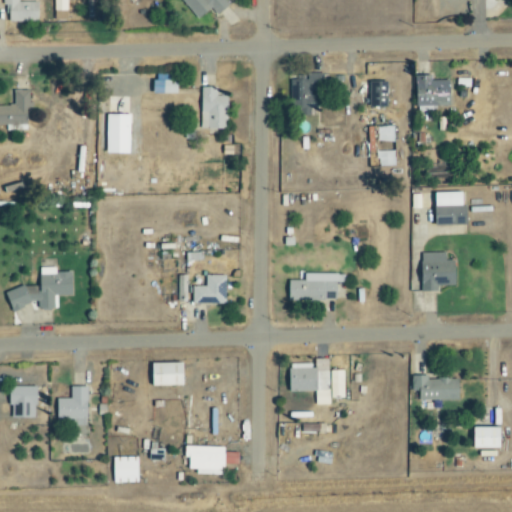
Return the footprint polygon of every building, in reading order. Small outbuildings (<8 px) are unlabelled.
[(2,0),(3,22),(36,21),(36,1),(17,1),(16,0),(2,0)] [(65,10),(64,0),(52,0),(52,10),(65,10)] [(180,0),(195,19),(217,3),(221,8),(225,5),(221,0),(180,0)] [(317,89),(316,73),(305,73),(305,79),(289,80),(289,108),(299,108),(299,116),(313,115),(313,96),(308,96),(308,90),(317,89)] [(414,110),(447,109),(447,80),(429,80),(429,75),(412,75),(414,110)] [(174,80),(150,80),(150,93),(174,94),(174,80)] [(367,106),(385,107),(385,81),(367,81),(367,106)] [(225,96),(214,96),(214,87),(199,87),(199,129),(225,129),(225,96)] [(27,90),(11,90),(11,105),(0,105),(0,127),(24,128),(24,108),(27,108),(27,90)] [(103,153),(126,153),(127,114),(104,114),(103,153)] [(448,179),(448,165),(435,165),(435,168),(425,168),(425,179),(448,179)] [(0,180),(0,193),(16,192),(15,179),(0,180)] [(432,193),(433,225),(465,225),(464,205),(460,205),(460,192),(432,193)] [(419,291),(435,291),(435,286),(453,285),(452,259),(444,260),(444,252),(418,253),(419,291)] [(70,296),(70,272),(54,272),(53,267),(37,267),(37,286),(20,286),(3,292),(9,311),(36,302),(36,308),(52,308),(52,296),(70,296)] [(285,300),(334,301),(334,282),(342,282),(342,274),(302,273),(302,280),(286,280),(285,300)] [(185,275),(176,275),(176,302),(185,302),(185,275)] [(190,303),(223,303),(224,275),(204,275),(204,286),(190,286),(190,303)] [(328,405),(326,359),(311,360),(311,363),(286,364),(287,392),(314,391),(314,405),(328,405)] [(149,363),(149,386),(180,385),(179,363),(149,363)] [(329,398),(343,398),(342,370),(329,370),(329,398)] [(456,378),(425,378),(425,375),(409,375),(410,391),(417,391),(417,401),(456,400),(456,378)] [(10,417),(33,418),(34,386),(7,386),(6,406),(10,406),(10,417)] [(71,419),(71,426),(85,425),(85,386),(68,386),(69,398),(54,399),(54,419),(71,419)] [(496,428),(470,427),(470,448),(496,448),(496,428)] [(236,464),(236,452),(222,452),(222,447),(182,446),(182,458),(186,458),(185,470),(221,470),(221,464),(236,464)] [(329,464),(330,453),(314,451),(312,463),(329,464)] [(135,457),(111,457),(111,483),(135,483),(135,457)]
